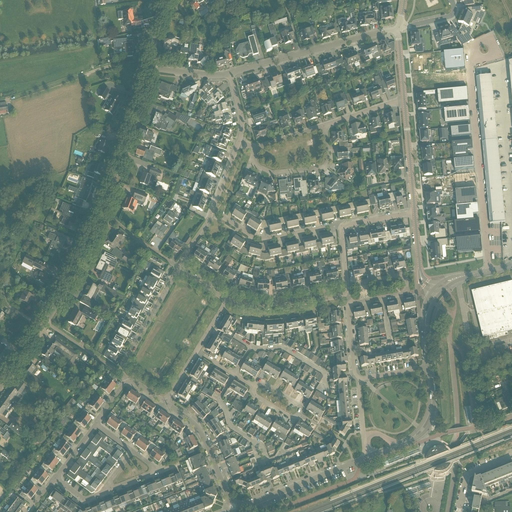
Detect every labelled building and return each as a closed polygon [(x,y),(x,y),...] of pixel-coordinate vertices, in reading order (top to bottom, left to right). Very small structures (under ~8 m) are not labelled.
[(380,7),(380,15),(381,20),(381,15),(384,15),(385,20),(389,19),(390,20),(392,20),(394,18),(393,16),(393,15),(392,9),(388,10),(388,7),(383,7),(380,7)] [(471,22),(476,24),(482,9),(480,8),(480,7),(472,8),(472,11),(471,15),(463,12),(461,17),(471,22)] [(339,20),(338,20),(338,25),(340,24),(341,31),(342,33),(349,32),(350,32),(350,30),(357,29),(356,24),(355,18),(353,9),(350,10),(351,14),(352,19),(353,23),(349,23),(346,23),(346,19),(344,19),(343,19),(342,19),(341,19),(340,19),(339,20)] [(122,12),(118,12),(119,21),(123,20),(124,20),(125,25),(131,25),(132,26),(141,25),(140,21),(133,21),(133,18),(132,11),(123,12),(122,12)] [(363,17),(360,17),(360,24),(360,26),(367,26),(369,26),(369,24),(376,24),(376,13),(372,13),(367,13),(368,17),(363,17)] [(461,17),(458,23),(462,24),(459,31),(468,43),(474,40),(469,34),(471,28),(469,27),(471,22),(461,17)] [(328,28),(320,31),(322,37),(322,39),(329,37),(331,37),(330,36),(338,34),(337,32),(336,29),(335,23),(331,24),(332,28),(328,29),(328,28)] [(273,24),(268,26),(272,37),(277,36),(273,24)] [(445,28),(444,28),(448,40),(457,38),(463,46),(468,43),(459,31),(458,32),(456,29),(453,30),(451,31),(450,26),(448,27),(448,26),(444,27),(445,28)] [(305,31),(299,32),(300,38),(301,38),(303,42),(309,40),(308,36),(313,35),(312,30),(311,27),(304,29),(305,31)] [(444,28),(443,28),(443,27),(440,28),(440,29),(438,30),(439,33),(434,34),(437,43),(448,40),(444,28)] [(289,32),(281,34),(283,39),(285,44),(291,42),(293,42),(292,40),(291,37),(293,36),(292,31),(289,32)] [(423,45),(420,45),(419,33),(411,34),(412,38),(411,38),(412,42),(412,46),(415,46),(416,53),(423,52),(423,45)] [(175,38),(169,37),(168,40),(164,40),(163,44),(164,44),(163,48),(165,48),(165,50),(171,51),(172,46),(177,47),(178,41),(174,41),(175,38)] [(240,50),(239,52),(239,54),(240,57),(242,59),(244,58),(245,58),(247,57),(249,55),(249,54),(252,53),(253,56),(258,54),(258,55),(258,54),(257,50),(253,37),(248,38),(249,43),(249,44),(244,45),(242,48),(243,49),(240,50)] [(101,40),(98,40),(99,47),(102,47),(102,44),(111,42),(110,42),(110,38),(104,39),(101,40)] [(125,47),(125,54),(126,54),(126,57),(132,57),(132,53),(133,53),(133,47),(134,46),(134,39),(113,40),(114,48),(125,47)] [(277,46),(276,43),(275,39),(267,41),(268,43),(264,44),(265,47),(267,52),(272,50),(271,48),(277,46)] [(390,53),(394,52),(394,43),(392,43),(388,44),(386,40),(380,43),(384,53),(389,51),(390,53)] [(374,45),(368,47),(372,57),(373,59),(376,57),(377,57),(382,55),(379,47),(378,47),(379,48),(376,49),(374,45)] [(189,54),(188,60),(197,61),(198,62),(198,63),(195,64),(195,65),(198,63),(200,63),(202,66),(203,66),(208,62),(208,60),(205,55),(204,55),(203,56),(200,52),(198,51),(198,48),(190,47),(190,50),(190,54),(189,54)] [(369,58),(372,57),(368,47),(362,50),(364,55),(361,56),(364,63),(370,60),(369,58)] [(230,50),(227,51),(226,50),(224,53),(225,54),(224,56),(224,57),(215,60),(217,67),(227,64),(226,61),(233,60),(230,50)] [(464,50),(444,52),(445,71),(465,69),(464,50)] [(356,52),(350,55),(354,64),(358,62),(360,66),(364,64),(364,63),(361,56),(358,57),(356,52)] [(418,58),(414,59),(415,70),(423,70),(422,64),(427,64),(426,59),(431,58),(431,53),(417,54),(418,58)] [(354,64),(350,55),(344,57),(346,62),(343,64),(345,68),(347,72),(351,70),(349,66),(354,64)] [(333,58),(327,60),(330,69),(334,68),(335,72),(340,70),(340,68),(338,63),(335,64),(333,58)] [(323,72),(330,69),(327,60),(321,62),(323,66),(320,67),(319,65),(315,66),(316,67),(318,74),(319,77),(324,75),(323,72)] [(311,65),(303,67),(305,72),(307,79),(315,76),(315,75),(318,74),(316,67),(312,68),(311,65)] [(297,68),(291,70),(294,79),(294,80),(300,78),(302,81),(305,80),(302,70),(299,71),(297,68)] [(291,70),(291,69),(285,71),(286,76),(283,77),(283,78),(285,82),(286,86),(291,85),(290,81),(294,79),(291,70)] [(380,70),(376,71),(377,74),(378,76),(379,79),(384,90),(384,89),(383,88),(387,87),(388,90),(395,87),(393,82),(394,82),(394,81),(394,80),(393,79),(392,79),(388,80),(388,79),(384,80),(381,73),(380,70)] [(265,78),(264,78),(268,88),(271,87),(271,88),(277,86),(276,85),(282,83),(282,82),(285,82),(283,78),(281,79),(279,72),(271,75),(272,79),(265,81),(265,78)] [(492,75),(476,77),(478,94),(493,93),(492,75)] [(373,86),(368,89),(369,92),(371,95),(372,100),(376,98),(377,99),(379,98),(379,97),(382,96),(381,92),(384,91),(384,90),(379,79),(375,81),(376,84),(373,85),(373,86)] [(257,80),(252,82),(254,90),(256,94),(262,92),(261,91),(268,89),(266,83),(259,85),(257,80)] [(251,91),(254,90),(251,82),(246,84),(247,88),(243,90),(244,91),(241,92),(243,98),(250,96),(249,94),(252,93),(251,91)] [(174,100),(177,92),(176,91),(170,89),(171,86),(161,83),(159,88),(160,88),(159,90),(157,96),(161,97),(168,100),(169,98),(172,99),(174,100)] [(204,95),(201,98),(204,102),(205,100),(216,90),(213,87),(213,88),(212,86),(211,87),(208,84),(204,87),(201,90),(204,94),(204,95)] [(194,94),(195,90),(196,90),(197,87),(194,86),(193,86),(190,85),(184,87),(180,97),(185,99),(186,98),(187,97),(188,96),(194,94)] [(218,88),(216,90),(205,100),(208,103),(211,101),(213,101),(217,104),(220,101),(223,98),(220,94),(221,94),(220,93),(221,92),(218,88)] [(467,88),(437,91),(439,104),(468,102),(467,88)] [(365,89),(359,91),(358,89),(355,91),(357,95),(356,95),(359,103),(364,102),(363,98),(364,96),(367,95),(365,90),(365,89)] [(98,97),(104,101),(108,95),(102,91),(98,97)] [(417,102),(417,105),(418,105),(418,110),(426,110),(426,105),(429,105),(429,100),(425,100),(425,96),(435,95),(435,91),(423,92),(423,96),(417,96),(418,102),(417,102)] [(493,93),(478,94),(478,101),(494,99),(493,93)] [(335,102),(336,107),(338,111),(342,110),(342,109),(345,108),(343,104),(347,103),(344,94),(340,95),(340,96),(337,97),(338,101),(335,102)] [(359,103),(356,95),(352,97),(351,94),(346,96),(346,97),(348,102),(351,101),(353,101),(354,105),(359,103)] [(195,105),(198,96),(194,95),(190,97),(189,100),(191,103),(191,104),(195,105)] [(118,106),(119,105),(121,101),(114,96),(113,98),(110,96),(108,99),(111,101),(105,111),(107,112),(112,115),(115,111),(114,110),(118,105),(118,106)] [(316,115),(320,114),(315,99),(310,101),(312,109),(306,111),(309,121),(317,118),(316,115)] [(494,99),(478,101),(479,108),(494,106),(494,99)] [(334,109),(332,104),(332,102),(326,104),(327,106),(321,108),(322,111),(324,116),(331,113),(330,110),(334,109)] [(211,115),(212,118),(231,113),(230,108),(229,109),(229,107),(228,107),(226,103),(218,106),(219,110),(218,112),(214,113),(214,114),(211,115)] [(494,106),(479,108),(480,114),(495,113),(494,106)] [(469,107),(444,109),(445,124),(470,122),(469,107)] [(267,118),(266,113),(264,108),(260,110),(260,111),(252,114),(255,124),(261,121),(261,120),(267,118)] [(296,116),(292,117),(293,119),(292,120),(294,123),(295,125),(301,123),(303,123),(302,120),(305,119),(303,114),(302,111),(301,108),(300,108),(301,111),(295,113),(296,116)] [(169,113),(167,116),(165,114),(163,117),(163,118),(161,117),(161,116),(156,114),(154,121),(153,121),(152,124),(156,125),(155,128),(159,131),(160,129),(166,132),(166,129),(167,129),(168,126),(172,127),(175,123),(172,121),(174,117),(176,119),(176,118),(175,118),(169,113)] [(232,117),(231,113),(212,118),(213,121),(216,120),(216,121),(220,120),(222,121),(223,126),(232,123),(231,119),(232,119),(231,117),(232,117)] [(495,113),(480,114),(480,121),(496,120),(495,113)] [(400,127),(400,120),(395,121),(394,114),(386,115),(387,118),(383,119),(384,124),(388,123),(388,126),(394,125),(394,128),(400,127)] [(422,115),(419,116),(420,123),(419,123),(420,123),(420,124),(419,124),(419,125),(420,125),(420,129),(428,128),(427,119),(431,119),(430,114),(426,114),(426,115),(423,115),(422,115)] [(190,118),(182,115),(179,121),(179,120),(179,121),(183,124),(184,124),(183,123),(185,120),(187,122),(190,118)] [(283,118),(279,120),(281,125),(282,130),(289,128),(288,124),(291,123),(290,121),(288,116),(288,115),(282,116),(283,118)] [(377,128),(380,128),(378,118),(371,120),(373,127),(369,127),(370,134),(378,132),(377,128)] [(496,120),(480,121),(481,128),(496,127),(496,120)] [(258,130),(253,131),(256,138),(260,136),(260,138),(267,135),(266,133),(269,132),(268,129),(267,127),(270,126),(268,123),(262,125),(263,128),(258,130)] [(365,134),(365,131),(364,126),(360,127),(359,124),(351,126),(353,134),(350,135),(351,140),(351,142),(357,141),(356,136),(361,135),(365,134)] [(472,136),(471,126),(451,128),(452,138),(472,136)] [(496,127),(481,128),(482,135),(497,133),(496,127)] [(138,133),(136,139),(143,142),(144,141),(150,143),(154,134),(147,132),(148,130),(140,128),(138,133)] [(232,131),(227,129),(223,128),(221,132),(219,133),(215,131),(214,135),(219,137),(228,141),(230,141),(231,137),(230,137),(231,135),(230,135),(232,131)] [(421,142),(429,142),(428,137),(430,137),(430,131),(428,131),(420,132),(421,142)] [(339,149),(344,149),(344,148),(352,148),(351,144),(348,145),(347,142),(343,142),(341,132),(332,133),(333,143),(339,143),(339,149)] [(497,133),(482,135),(482,142),(498,140),(497,133)] [(226,144),(228,141),(219,137),(218,141),(216,142),(212,141),(210,145),(226,151),(228,147),(227,146),(227,145),(226,144)] [(96,144),(93,151),(97,153),(98,152),(105,155),(109,145),(104,143),(106,140),(105,140),(100,138),(99,138),(97,144),(96,144)] [(392,142),(388,142),(389,150),(391,150),(390,145),(399,144),(398,141),(397,139),(391,139),(392,142)] [(482,142),(483,150),(498,149),(498,140),(482,142)] [(452,143),(453,160),(469,158),(468,150),(473,149),(472,141),(452,143)] [(138,148),(136,154),(142,157),(143,157),(144,154),(152,157),(153,154),(160,156),(162,151),(155,148),(151,147),(149,152),(148,152),(149,151),(145,150),(145,151),(144,150),(138,148)] [(347,153),(351,153),(352,153),(352,150),(361,149),(361,147),(352,148),(344,148),(344,149),(345,152),(337,153),(338,160),(343,159),(348,159),(347,153)] [(206,156),(206,157),(221,163),(223,157),(218,154),(219,152),(210,148),(209,151),(208,151),(206,156)] [(422,150),(423,162),(431,161),(431,160),(431,156),(433,155),(433,149),(422,150)] [(499,157),(498,149),(483,150),(484,158),(499,157)] [(500,165),(499,157),(484,158),(484,166),(500,165)] [(403,158),(398,159),(395,159),(395,161),(391,162),(391,167),(393,167),(394,171),(398,171),(398,169),(404,168),(403,158)] [(455,171),(475,169),(474,158),(454,160),(455,171)] [(208,159),(205,168),(217,172),(219,167),(214,164),(215,162),(208,159)] [(385,174),(385,171),(389,171),(388,164),(388,160),(377,161),(379,174),(385,174)] [(434,162),(426,162),(426,166),(423,166),(424,176),(432,175),(432,168),(435,168),(434,162)] [(87,176),(94,178),(95,175),(95,173),(100,175),(102,171),(103,172),(105,165),(100,163),(99,166),(96,165),(96,166),(95,166),(93,166),(92,166),(91,167),(91,168),(89,172),(88,172),(87,176)] [(365,164),(366,172),(366,177),(376,176),(375,163),(365,164)] [(348,164),(343,165),(342,165),(343,169),(341,171),(340,171),(339,173),(339,174),(338,175),(340,176),(346,180),(346,181),(353,172),(352,164),(348,164)] [(501,173),(500,165),(484,166),(485,174),(501,173)] [(217,172),(205,168),(202,176),(208,179),(209,176),(215,178),(217,172)] [(140,184),(147,187),(148,183),(152,184),(153,181),(155,181),(156,178),(155,178),(156,176),(159,177),(161,173),(151,169),(149,173),(149,175),(146,174),(146,175),(143,174),(140,184)] [(246,183),(250,185),(257,188),(258,181),(256,180),(256,179),(255,179),(257,176),(252,174),(248,173),(246,176),(245,176),(244,179),(245,179),(244,180),(247,181),(246,183)] [(470,173),(454,175),(455,190),(476,188),(475,178),(470,178),(470,173)] [(501,181),(501,173),(485,174),(486,183),(501,181)] [(207,181),(208,179),(202,176),(199,184),(211,189),(213,184),(207,181)] [(325,189),(327,191),(328,190),(329,191),(344,190),(344,186),(338,181),(339,180),(338,179),(334,176),(331,181),(328,179),(325,179),(325,182),(324,182),(325,187),(325,189)] [(78,190),(75,198),(86,203),(91,189),(90,189),(93,182),(82,178),(80,185),(81,185),(79,191),(78,190)] [(425,183),(425,186),(426,189),(434,188),(433,178),(425,179),(425,183)] [(307,197),(306,186),(306,184),(306,181),(300,182),(300,180),(299,179),(294,180),(293,181),(294,186),(294,190),(298,190),(299,191),(301,191),(302,197),(307,197)] [(274,192),(274,187),(273,182),(269,182),(268,183),(262,180),(260,184),(261,185),(259,189),(260,189),(267,192),(274,192)] [(309,181),(309,184),(306,184),(306,186),(309,186),(310,192),(316,191),(316,193),(322,192),(322,188),(321,183),(317,184),(317,180),(315,180),(309,181)] [(279,186),(280,196),(284,196),(284,194),(286,194),(287,199),(293,199),(291,183),(287,183),(287,184),(285,184),(285,181),(278,181),(279,186)] [(502,189),(501,181),(486,183),(487,191),(502,189)] [(211,189),(199,184),(195,193),(202,195),(203,193),(209,195),(211,189)] [(241,192),(243,187),(239,186),(236,193),(243,197),(245,194),(241,192)] [(476,188),(455,190),(457,206),(473,204),(472,200),(477,199),(476,188)] [(503,198),(502,189),(487,191),(487,199),(503,198)] [(431,193),(426,194),(427,205),(435,204),(436,204),(435,196),(442,196),(442,191),(437,192),(431,192),(431,193)] [(124,204),(122,209),(133,213),(137,200),(144,203),(147,196),(136,192),(133,199),(134,199),(133,201),(127,199),(127,200),(126,200),(126,201),(126,202),(125,205),(124,204)] [(397,192),(391,194),(393,200),(396,199),(397,205),(399,205),(399,206),(403,205),(401,194),(397,195),(397,192)] [(202,195),(195,193),(192,201),(204,206),(206,200),(201,198),(202,195)] [(385,208),(383,198),(378,199),(377,197),(374,197),(374,196),(371,196),(370,194),(368,195),(369,200),(370,206),(370,205),(378,203),(379,209),(381,208),(382,209),(385,208)] [(390,201),(393,200),(391,194),(386,195),(386,197),(383,198),(385,208),(389,208),(389,207),(391,206),(390,201)] [(504,206),(503,198),(487,199),(488,207),(504,206)] [(370,206),(369,200),(366,201),(363,201),(364,204),(361,204),(363,213),(368,212),(367,207),(370,206)] [(172,201),(167,208),(171,210),(175,204),(172,201)] [(204,206),(192,201),(189,210),(195,212),(196,210),(202,212),(204,206)] [(357,202),(352,204),(353,210),(356,209),(357,214),(363,213),(361,204),(358,205),(357,202)] [(237,219),(241,211),(239,210),(241,208),(240,207),(235,204),(232,210),(235,211),(232,216),(237,219)] [(353,210),(352,204),(346,205),(346,207),(343,208),(345,217),(351,216),(350,210),(353,210)] [(457,206),(456,206),(457,221),(474,220),(473,215),(479,214),(478,204),(473,204),(457,206)] [(78,213),(79,213),(80,213),(72,210),(72,209),(64,205),(61,210),(68,213),(66,216),(62,224),(67,226),(69,222),(73,224),(76,218),(77,218),(76,218),(78,213)] [(345,217),(343,208),(341,209),(340,206),(334,207),(335,214),(338,213),(339,218),(345,217)] [(504,214),(504,206),(488,207),(489,215),(504,214)] [(332,214),(335,214),(334,207),(328,208),(329,211),(326,212),(328,220),(333,219),(332,214)] [(436,209),(427,210),(428,214),(427,214),(428,217),(428,221),(435,220),(435,223),(446,222),(445,218),(437,219),(436,209)] [(328,220),(326,212),(323,212),(323,210),(317,211),(318,217),(321,217),(322,222),(328,220)] [(176,215),(169,211),(163,220),(170,224),(176,215)] [(244,218),(247,219),(250,214),(245,211),(244,213),(241,211),(237,219),(242,222),(244,218)] [(315,218),(318,217),(317,211),(311,212),(311,215),(309,215),(310,224),(316,223),(315,218)] [(310,224),(309,215),(306,216),(305,213),(299,215),(301,221),(304,220),(305,225),(310,224)] [(252,229),(256,221),(254,219),(256,217),(250,214),(247,219),(249,221),(247,225),(252,229)] [(505,222),(504,214),(489,215),(490,224),(505,222)] [(298,221),(301,221),(299,215),(293,216),(294,218),(291,219),(293,228),(299,227),(298,221)] [(288,217),(282,218),(283,224),(286,224),(287,229),(293,228),(291,219),(288,220),(288,217)] [(280,225),(283,224),(282,218),(276,219),(276,222),(274,223),(275,231),(281,230),(280,225)] [(457,221),(454,221),(455,235),(480,232),(479,219),(474,220),(457,221)] [(262,229),(265,228),(264,221),(263,222),(260,220),(259,223),(256,221),(252,229),(256,232),(259,227),(262,229)] [(275,231),(274,223),(271,223),(270,221),(265,222),(264,221),(265,228),(269,228),(270,233),(275,231)] [(430,226),(429,226),(429,230),(430,230),(431,235),(439,235),(439,239),(446,238),(445,229),(441,230),(441,224),(430,225),(430,226)] [(167,229),(162,226),(161,228),(155,225),(151,231),(161,238),(167,229)] [(402,225),(397,226),(399,235),(403,235),(404,238),(410,237),(410,229),(406,230),(405,226),(402,226),(402,225)] [(399,235),(397,226),(393,227),(393,228),(390,228),(391,233),(388,233),(389,241),(396,240),(395,238),(395,236),(399,235)] [(389,241),(388,233),(385,234),(384,229),(381,230),(381,229),(377,230),(379,241),(383,240),(383,242),(389,241)] [(115,248),(122,238),(123,236),(126,238),(127,236),(124,234),(125,233),(120,230),(117,234),(115,233),(112,238),(113,238),(111,242),(107,239),(104,243),(111,248),(109,252),(131,266),(133,263),(128,259),(128,257),(115,248)] [(379,241),(377,230),(372,231),(373,231),(370,232),(370,236),(367,237),(368,241),(368,243),(368,245),(375,243),(375,241),(379,241)] [(367,237),(366,232),(362,232),(362,233),(359,234),(360,238),(357,239),(358,243),(358,246),(364,245),(364,244),(368,243),(368,241),(367,237)] [(173,233),(165,243),(170,246),(169,247),(172,249),(173,249),(174,250),(173,250),(175,251),(174,252),(177,254),(177,253),(178,253),(182,247),(174,241),(177,236),(173,233)] [(63,247),(66,241),(58,237),(58,238),(50,234),(48,240),(53,242),(51,245),(54,246),(50,253),(51,254),(50,257),(54,259),(55,256),(56,256),(57,253),(60,254),(63,246),(63,247)] [(348,251),(352,250),(352,248),(354,247),(353,244),(357,243),(358,243),(357,239),(356,234),(352,234),(352,235),(349,236),(349,240),(346,241),(348,251)] [(332,235),(326,236),(328,245),(331,244),(331,247),(337,246),(336,239),(333,240),(332,235)] [(235,247),(240,240),(235,236),(232,241),(230,239),(226,245),(231,248),(233,246),(235,247)] [(328,245),(326,236),(320,237),(321,242),(318,243),(320,250),(325,248),(325,246),(328,245)] [(458,252),(481,250),(480,237),(481,237),(481,236),(456,238),(458,252)] [(314,239),(308,240),(310,249),(313,248),(314,251),(320,250),(318,243),(315,244),(314,239)] [(438,245),(431,246),(432,260),(435,259),(435,260),(437,260),(437,259),(440,259),(439,259),(439,254),(442,253),(442,246),(448,246),(448,239),(437,240),(438,245)] [(245,243),(240,240),(235,247),(237,249),(236,251),(243,256),(245,249),(242,247),(245,243)] [(310,249),(308,240),(303,241),(304,246),(301,247),(302,253),(308,252),(308,249),(310,249)] [(297,242),(291,243),(293,252),(296,252),(296,254),(302,253),(301,247),(298,247),(297,242)] [(293,252),(291,243),(285,245),(286,250),(283,250),(285,257),(291,256),(290,253),(293,252)] [(198,260),(204,250),(196,245),(192,251),(195,253),(193,257),(198,260)] [(254,256),(256,247),(250,245),(249,250),(245,249),(243,256),(251,257),(251,255),(254,256)] [(279,246),(274,247),(275,256),(278,255),(279,258),(285,257),(283,250),(280,251),(279,246)] [(210,258),(213,253),(216,248),(214,247),(210,252),(209,254),(204,250),(198,260),(202,263),(205,259),(207,256),(210,258)] [(262,248),(256,247),(254,256),(257,256),(256,259),(265,261),(265,254),(261,253),(262,248)] [(275,256),(274,247),(268,248),(269,253),(265,254),(265,261),(273,259),(273,257),(275,256)] [(208,260),(206,263),(209,264),(207,266),(212,270),(217,262),(214,260),(216,258),(214,257),(219,250),(216,248),(213,253),(210,258),(208,260)] [(99,262),(96,269),(102,272),(101,275),(104,276),(103,277),(100,276),(99,279),(101,280),(110,284),(113,277),(105,273),(108,266),(111,268),(114,262),(115,258),(104,253),(103,256),(102,256),(100,260),(101,260),(100,262),(99,262)] [(26,256),(22,263),(26,265),(32,269),(33,267),(39,270),(38,273),(37,273),(35,273),(34,274),(34,275),(34,277),(35,278),(36,279),(36,280),(37,281),(43,284),(48,275),(49,275),(52,269),(45,265),(44,264),(43,265),(36,262),(26,256)] [(384,263),(389,262),(388,258),(386,259),(385,259),(384,260),(383,259),(378,260),(378,262),(380,271),(385,270),(384,263)] [(380,271),(378,262),(375,263),(375,260),(368,261),(369,269),(374,269),(374,272),(380,271)] [(222,265),(217,262),(212,270),(217,273),(219,269),(222,265)] [(151,271),(150,274),(159,279),(161,276),(162,277),(164,273),(163,272),(166,266),(161,264),(158,269),(154,267),(151,271)] [(227,279),(232,271),(227,268),(222,276),(227,279)] [(334,270),(331,271),(333,280),(338,279),(337,272),(341,271),(341,268),(334,269),(334,270)] [(231,272),(227,279),(231,282),(234,278),(235,277),(237,279),(241,272),(241,270),(239,269),(237,273),(235,272),(234,273),(231,272)] [(269,281),(272,281),(272,277),(271,271),(268,271),(269,277),(267,277),(267,282),(263,282),(263,291),(269,291),(269,286),(269,281)] [(280,280),(280,278),(275,278),(274,271),(271,271),(272,277),(272,281),(272,284),(275,284),(276,290),(282,289),(280,280)] [(160,280),(159,279),(150,274),(145,282),(155,287),(157,283),(158,284),(160,280)] [(490,288),(507,284),(505,279),(504,276),(503,276),(496,278),(497,283),(492,284),(492,285),(490,286),(490,288)] [(7,278),(3,286),(6,288),(11,279),(7,278)] [(250,280),(246,279),(244,287),(249,289),(251,284),(252,279),(250,279),(250,280)] [(481,290),(480,286),(485,284),(485,283),(487,283),(486,280),(470,284),(471,290),(472,290),(473,292),(481,290)] [(153,290),(155,287),(145,282),(141,289),(151,294),(152,295),(154,291),(153,290)] [(83,295),(79,303),(84,305),(91,309),(96,300),(95,300),(97,295),(99,291),(117,301),(119,299),(123,301),(125,297),(111,290),(110,289),(101,283),(101,284),(98,289),(88,284),(85,291),(86,291),(83,295)] [(500,295),(508,293),(508,290),(507,284),(490,288),(491,291),(493,290),(493,291),(499,290),(500,295)] [(149,297),(151,294),(141,289),(137,296),(147,301),(146,302),(148,302),(150,298),(149,297)] [(490,297),(490,294),(488,295),(487,294),(482,295),(481,290),(473,292),(473,295),(474,301),(490,297)] [(21,301),(28,305),(31,300),(35,302),(37,299),(25,293),(21,301)] [(494,305),(511,301),(509,295),(508,293),(500,295),(501,300),(496,301),(496,302),(494,302),(494,305)] [(144,309),(148,302),(146,302),(147,301),(137,296),(135,300),(134,299),(131,303),(133,304),(144,309)] [(485,307),(484,302),(489,301),(489,300),(491,299),(490,297),(474,301),(475,306),(476,306),(476,309),(485,307)] [(504,311),(511,309),(511,308),(511,307),(511,306),(511,301),(494,305),(495,307),(497,307),(497,308),(503,306),(504,311)] [(144,309),(133,304),(129,311),(138,316),(140,313),(141,313),(144,309)] [(494,313),(494,311),(492,311),(491,310),(486,312),(485,307),(476,309),(477,312),(478,317),(494,313)] [(94,321),(98,314),(91,310),(90,311),(85,308),(81,313),(94,321)] [(498,321),(511,317),(511,309),(504,311),(505,316),(499,317),(500,318),(497,319),(498,321)] [(77,321),(81,314),(74,310),(67,322),(74,326),(75,325),(74,325),(77,320),(77,321)] [(137,319),(138,316),(129,311),(125,318),(135,324),(138,320),(137,319)] [(489,323),(488,319),(493,317),(493,316),(495,316),(494,313),(478,317),(479,323),(480,323),(480,325),(489,323)] [(226,316),(223,321),(231,325),(233,327),(237,320),(232,318),(231,319),(226,316)] [(318,329),(318,328),(318,325),(317,325),(316,321),(315,316),(309,317),(311,326),(312,329),(312,330),(316,329),(318,329)] [(511,317),(498,321),(499,324),(501,323),(501,324),(506,323),(508,328),(511,326),(511,317)] [(133,328),(135,324),(125,318),(121,325),(121,326),(130,331),(132,327),(133,328)] [(11,325),(7,331),(8,332),(14,336),(21,327),(15,322),(14,322),(10,319),(8,323),(11,325)] [(228,330),(231,325),(223,321),(220,325),(228,330)] [(498,330),(498,327),(496,328),(495,327),(490,328),(489,323),(480,325),(481,328),(480,328),(482,334),(498,330)] [(131,331),(130,331),(121,326),(121,325),(119,324),(117,328),(119,329),(117,333),(126,338),(128,335),(129,335),(131,331)] [(228,330),(220,325),(217,330),(222,333),(221,336),(231,342),(232,339),(228,337),(227,336),(230,331),(228,330)] [(511,326),(508,328),(509,333),(503,334),(504,335),(501,335),(502,338),(511,335),(511,326)] [(493,340),(492,335),(497,334),(497,333),(499,332),(498,330),(482,334),(483,339),(484,339),(484,342),(493,340)] [(127,339),(126,338),(117,333),(115,332),(113,335),(115,336),(113,340),(122,345),(124,342),(125,343),(127,339)] [(231,342),(223,337),(221,336),(219,338),(214,335),(211,340),(219,345),(221,342),(223,343),(224,343),(225,342),(229,344),(229,343),(230,342),(231,342)] [(511,335),(502,338),(503,340),(505,340),(505,341),(510,339),(511,345),(511,344),(511,335)] [(75,359),(78,356),(55,339),(51,345),(50,344),(42,355),(48,360),(45,364),(49,367),(57,357),(70,366),(73,362),(75,364),(77,360),(75,359)] [(120,349),(122,345),(113,340),(113,341),(109,348),(118,353),(119,353),(121,349),(120,349)] [(216,349),(219,345),(211,340),(208,345),(216,349)] [(484,342),(485,345),(484,345),(486,351),(502,347),(502,344),(499,345),(499,344),(494,345),(493,340),(484,342)] [(213,354),(216,349),(208,345),(206,349),(211,353),(209,356),(214,359),(216,356),(213,354)] [(104,355),(103,357),(112,363),(113,360),(115,361),(117,357),(116,356),(118,353),(109,348),(107,351),(104,355)] [(412,350),(408,350),(408,349),(410,359),(413,359),(413,357),(418,356),(417,349),(412,350)] [(227,361),(231,353),(226,350),(223,354),(224,355),(222,358),(227,361)] [(231,364),(236,356),(231,353),(227,361),(231,364)] [(239,358),(236,356),(231,364),(236,367),(240,359),(241,360),(243,358),(240,356),(239,358)] [(245,373),(250,365),(247,363),(249,360),(249,358),(247,357),(244,362),(245,362),(241,370),(245,373)] [(371,366),(369,357),(369,358),(366,358),(365,358),(361,359),(362,367),(367,366),(368,366),(368,367),(371,366)] [(198,362),(195,366),(203,371),(206,366),(207,368),(209,365),(203,361),(201,363),(200,362),(199,362),(198,362)] [(250,375),(256,365),(252,362),(250,365),(245,373),(250,375)] [(267,374),(271,366),(267,363),(262,371),(267,374)] [(29,364),(23,371),(29,375),(30,376),(32,378),(30,381),(34,384),(40,388),(43,384),(33,376),(38,370),(36,369),(34,367),(29,364)] [(261,368),(256,365),(250,375),(255,378),(261,368)] [(335,369),(332,369),(332,373),(333,376),(333,378),(333,379),(333,382),(337,382),(337,383),(337,385),(347,384),(346,382),(346,378),(342,378),(342,375),(342,372),(345,371),(345,365),(335,366),(335,369)] [(203,371),(195,366),(192,371),(200,376),(203,377),(206,373),(203,371)] [(271,377),(276,369),(271,366),(267,374),(271,377)] [(281,372),(276,369),(271,377),(276,380),(281,372)] [(214,382),(219,373),(214,370),(214,371),(213,371),(212,373),(210,371),(206,377),(214,382)] [(200,376),(192,371),(189,376),(191,376),(190,377),(192,378),(191,380),(196,384),(198,381),(197,380),(200,376)] [(284,381),(289,374),(284,371),(280,378),(284,381)] [(219,383),(224,376),(219,373),(214,382),(213,383),(215,384),(217,382),(219,383)] [(289,384),(294,376),(289,374),(284,381),(289,384)] [(112,383),(114,380),(109,376),(105,381),(107,383),(105,385),(112,391),(116,386),(112,383)] [(229,379),(224,376),(219,383),(224,386),(229,379)] [(298,379),(294,376),(289,384),(294,387),(296,383),(298,379)] [(195,387),(196,384),(191,380),(189,382),(188,381),(187,382),(186,381),(183,386),(191,390),(194,386),(195,387)] [(234,392),(238,384),(233,382),(229,389),(228,389),(223,396),(224,397),(233,392),(234,392)] [(0,402),(0,414),(1,416),(6,410),(9,412),(14,406),(13,406),(14,405),(16,407),(18,403),(18,401),(17,400),(24,390),(27,392),(30,389),(21,383),(15,391),(11,388),(0,402)] [(299,394),(304,386),(299,383),(294,391),(299,394)] [(238,395),(243,387),(238,384),(234,392),(238,395)] [(109,395),(112,391),(105,385),(104,387),(101,386),(98,391),(103,395),(105,392),(109,395)] [(191,390),(183,386),(180,390),(188,395),(191,390)] [(304,397),(308,389),(304,386),(299,394),(304,397)] [(246,394),(247,392),(247,391),(248,390),(243,387),(238,395),(243,398),(246,394)] [(313,392),(308,389),(304,397),(308,399),(313,392)] [(185,400),(188,395),(180,390),(177,395),(179,396),(178,396),(180,397),(179,400),(184,403),(186,400),(185,400)] [(131,402),(136,394),(131,391),(128,395),(125,393),(121,399),(127,402),(128,400),(131,402)] [(101,397),(96,393),(92,398),(95,399),(93,402),(100,407),(104,402),(99,399),(101,397)] [(141,398),(136,394),(131,402),(133,403),(132,405),(137,409),(140,404),(138,402),(141,398)] [(45,405),(48,401),(40,395),(38,399),(45,405)] [(506,397),(495,401),(497,404),(499,403),(502,410),(511,407),(508,399),(506,397)] [(192,407),(191,408),(195,412),(202,406),(199,403),(201,402),(200,400),(197,398),(195,400),(192,403),(193,405),(192,407)] [(100,407),(93,402),(91,400),(85,407),(90,411),(92,409),(97,412),(100,407)] [(145,412),(151,404),(146,401),(143,405),(140,404),(137,409),(142,412),(143,410),(145,412)] [(310,413),(315,405),(310,402),(306,410),(310,413)] [(249,414),(253,406),(249,403),(246,407),(244,411),(249,414)] [(155,408),(151,404),(145,412),(148,413),(146,416),(151,419),(155,414),(152,412),(155,408)] [(199,416),(205,410),(207,408),(204,404),(203,404),(202,406),(195,412),(199,416)] [(315,416),(320,408),(315,405),(310,413),(315,416)] [(258,409),(253,406),(249,414),(253,417),(258,409)] [(320,419),(323,415),(325,411),(320,408),(315,416),(320,419)] [(82,416),(80,418),(88,424),(91,419),(87,416),(89,413),(84,409),(80,415),(82,416)] [(205,410),(199,416),(199,417),(200,419),(202,419),(203,420),(204,419),(206,418),(207,420),(213,416),(211,413),(210,413),(209,414),(205,410)] [(160,422),(165,414),(160,411),(157,415),(155,414),(151,419),(156,422),(158,420),(160,422)] [(25,418),(31,422),(35,417),(29,413),(25,418)] [(111,428),(117,420),(114,419),(116,416),(111,413),(107,418),(110,420),(107,424),(111,428)] [(258,423),(263,416),(258,413),(254,420),(258,423)] [(170,418),(165,414),(160,422),(163,423),(161,426),(166,429),(170,424),(167,422),(170,418)] [(214,420),(215,419),(215,418),(213,416),(207,420),(209,422),(207,423),(208,424),(207,425),(210,429),(217,424),(214,420)] [(263,426),(268,419),(263,416),(258,423),(263,426)] [(78,417),(73,424),(78,428),(80,425),(84,429),(88,424),(80,418),(78,417)] [(268,419),(263,426),(268,429),(270,426),(273,421),(268,419)] [(119,427),(121,429),(125,423),(121,420),(119,422),(117,420),(111,428),(116,431),(119,427)] [(276,431),(281,423),(276,420),(271,428),(276,431)] [(175,432),(180,424),(175,421),(172,425),(170,424),(166,429),(171,432),(173,430),(175,432)] [(299,432),(303,425),(299,422),(294,429),(299,432)] [(13,423),(9,428),(20,437),(24,431),(13,423)] [(125,438),(131,431),(129,429),(130,427),(125,423),(121,429),(124,430),(121,435),(125,438)] [(213,434),(222,427),(219,423),(217,424),(210,429),(213,434)] [(281,433),(286,426),(281,423),(276,431),(274,434),(279,437),(279,436),(281,433)] [(76,430),(78,428),(73,424),(69,429),(71,430),(70,433),(77,438),(80,433),(76,430)] [(185,428),(180,424),(175,432),(177,433),(176,436),(180,439),(186,435),(182,432),(185,428)] [(303,435),(308,427),(303,425),(299,432),(303,435)] [(286,436),(290,429),(286,426),(281,433),(279,436),(285,440),(287,437),(286,436)] [(0,432),(4,436),(8,439),(11,436),(0,427),(0,432)] [(226,436),(224,432),(225,432),(222,427),(213,434),(216,438),(217,438),(219,437),(220,439),(226,436)] [(313,430),(308,427),(303,435),(308,438),(313,430)] [(344,436),(350,427),(342,428),(339,433),(344,436)] [(133,438),(136,439),(140,434),(135,430),(133,433),(131,431),(125,438),(130,442),(133,438)] [(96,437),(94,439),(98,442),(107,449),(109,446),(103,442),(107,438),(99,432),(96,437)] [(63,436),(62,438),(67,442),(69,440),(73,443),(77,438),(70,433),(68,435),(66,433),(63,436)] [(140,449),(145,442),(143,440),(144,438),(140,434),(136,439),(138,441),(135,445),(140,449)] [(188,439),(186,435),(180,439),(183,444),(186,443),(187,446),(195,442),(192,436),(188,439)] [(229,446),(232,445),(228,435),(226,436),(220,439),(222,442),(220,443),(219,444),(221,449),(229,446)] [(62,438),(60,437),(60,436),(59,438),(61,440),(59,443),(61,445),(59,447),(66,452),(70,448),(66,445),(67,442),(62,438)] [(92,442),(89,446),(96,452),(99,448),(101,449),(105,452),(107,449),(98,442),(94,439),(92,442)] [(148,448),(150,450),(154,445),(149,441),(147,443),(145,442),(140,449),(144,452),(148,448)] [(331,445),(331,446),(326,448),(330,456),(334,455),(334,453),(339,444),(334,441),(331,445)] [(197,447),(195,442),(187,446),(188,448),(186,449),(188,455),(194,452),(193,449),(197,447)] [(154,460),(159,452),(157,451),(159,448),(154,445),(150,450),(152,452),(149,456),(154,460)] [(85,451),(83,454),(87,457),(96,463),(98,460),(95,458),(93,457),(96,452),(89,446),(85,451)] [(109,446),(107,449),(115,455),(120,458),(121,456),(125,451),(118,446),(114,450),(111,448),(109,446)] [(223,454),(231,451),(229,446),(221,449),(223,454)] [(63,457),(66,452),(59,447),(57,449),(55,448),(51,452),(57,456),(59,454),(63,457)] [(438,454),(443,451),(444,449),(445,450),(447,451),(446,450),(445,449),(443,448),(442,448),(440,447),(437,447),(435,447),(433,448),(431,449),(430,450),(428,452),(427,454),(426,456),(426,458),(426,459),(426,460),(426,458),(426,456),(429,456),(429,457),(434,456),(438,454)] [(330,456),(326,448),(321,450),(324,458),(329,456),(330,456)] [(107,449),(105,452),(110,456),(107,460),(114,466),(118,461),(120,458),(115,455),(107,449)] [(233,457),(237,455),(235,449),(231,451),(223,454),(225,459),(232,456),(233,457)] [(55,459),(57,456),(51,452),(48,457),(50,459),(48,461),(55,467),(59,462),(55,459)] [(162,454),(159,452),(154,460),(159,463),(162,459),(164,461),(168,456),(163,452),(162,454)] [(320,462),(317,453),(312,454),(315,461),(317,461),(318,463),(320,462)] [(81,456),(78,461),(85,466),(88,462),(94,466),(96,463),(87,457),(83,454),(81,456)] [(190,465),(191,467),(193,473),(194,472),(205,468),(206,467),(204,463),(204,462),(205,462),(205,461),(205,460),(204,460),(203,460),(201,455),(188,460),(190,465)] [(312,466),(308,456),(303,458),(303,457),(306,465),(308,464),(309,467),(312,466)] [(306,465),(303,457),(297,459),(300,467),(306,465)] [(228,466),(236,463),(234,458),(230,459),(226,461),(228,466)] [(300,467),(297,459),(294,461),(292,462),(295,470),(297,469),(300,467)] [(98,460),(96,463),(105,470),(109,473),(111,470),(114,466),(107,460),(103,464),(98,460)] [(52,471),(55,467),(48,461),(47,463),(44,462),(41,467),(46,471),(48,468),(52,471)] [(74,466),(72,468),(76,471),(85,478),(87,475),(82,471),(85,466),(78,461),(74,466)] [(295,470),(292,462),(286,464),(289,472),(295,470)] [(96,463),(94,466),(97,468),(99,470),(96,474),(103,480),(107,475),(109,473),(105,470),(96,463)] [(230,472),(238,468),(236,463),(228,466),(230,472)] [(289,472),(286,464),(280,466),(284,474),(289,472)] [(284,474),(280,466),(277,467),(275,468),(278,477),(279,477),(278,476),(280,475),(284,474)] [(44,473),(46,471),(41,467),(37,472),(39,473),(38,475),(45,481),(48,476),(44,473)] [(265,479),(265,478),(270,475),(271,477),(272,480),(276,478),(278,477),(275,468),(273,469),(272,469),(271,467),(270,467),(267,468),(266,469),(265,469),(263,469),(263,470),(262,470),(259,471),(258,472),(259,474),(257,476),(260,485),(266,482),(265,479)] [(70,471),(67,475),(74,481),(78,476),(83,480),(85,478),(76,471),(72,468),(70,471)] [(206,470),(205,468),(194,472),(196,477),(208,473),(207,470),(206,470)] [(240,473),(238,468),(230,472),(232,477),(237,475),(240,473)] [(508,479),(504,468),(499,470),(504,481),(508,479)] [(504,481),(499,470),(495,472),(499,482),(504,481)] [(499,482),(495,472),(490,474),(493,482),(494,484),(499,482)] [(182,483),(178,474),(178,473),(174,475),(171,476),(172,478),(174,484),(175,486),(182,483)] [(209,475),(208,473),(196,477),(198,482),(199,482),(209,478),(208,476),(209,475)] [(87,475),(85,478),(94,484),(98,487),(100,485),(103,480),(96,474),(93,479),(90,477),(87,475)] [(490,474),(485,476),(489,486),(494,484),(493,482),(490,474)] [(41,486),(45,481),(38,475),(36,478),(34,476),(30,481),(35,485),(37,482),(41,486)] [(172,478),(171,476),(168,477),(164,479),(167,486),(174,484),(172,478)] [(489,486),(485,476),(480,477),(484,486),(485,488),(489,486)] [(488,496),(488,495),(485,488),(484,486),(480,477),(475,480),(473,490),(471,489),(470,493),(488,496)] [(85,478),(83,480),(88,484),(85,489),(91,494),(94,493),(96,490),(98,487),(94,484),(85,478)] [(210,481),(209,478),(199,482),(198,482),(201,488),(212,483),(211,480),(210,481)] [(242,486),(244,482),(241,480),(240,478),(239,479),(234,481),(236,485),(238,485),(242,486)] [(167,486),(164,479),(157,481),(161,492),(162,493),(166,492),(164,488),(167,486)] [(257,489),(253,480),(248,481),(251,488),(253,488),(254,490),(257,489)] [(33,487),(35,485),(30,481),(26,486),(29,487),(27,490),(34,495),(38,490),(33,487)] [(161,492),(157,481),(150,484),(150,485),(153,492),(155,495),(161,492)] [(251,488),(248,481),(248,482),(247,483),(244,482),(242,486),(246,488),(247,490),(251,488)] [(213,486),(212,483),(201,488),(203,493),(204,492),(213,489),(212,486),(213,486)] [(153,492),(150,485),(150,484),(143,487),(146,495),(153,492)] [(146,495),(143,487),(140,488),(136,490),(139,498),(146,495)] [(213,504),(215,499),(217,496),(217,495),(214,488),(213,489),(204,492),(205,496),(204,499),(202,500),(201,500),(204,509),(205,510),(206,510),(211,508),(211,507),(212,507),(213,504)] [(31,500),(34,495),(27,490),(25,492),(23,490),(19,495),(24,499),(26,497),(31,500)] [(55,502),(60,495),(61,495),(55,490),(50,497),(53,499),(51,501),(55,503),(56,502),(55,502)] [(139,498),(136,490),(132,491),(129,493),(132,500),(133,503),(134,502),(140,500),(139,498)] [(132,500),(129,493),(126,494),(122,495),(123,496),(126,503),(132,500)] [(488,498),(489,498),(488,496),(470,493),(475,494),(474,501),(473,501),(473,503),(480,505),(482,495),(488,496),(488,498)] [(67,499),(64,497),(61,495),(60,495),(55,502),(56,502),(62,506),(67,499)] [(126,503),(123,496),(122,495),(118,497),(115,498),(119,506),(126,503)] [(13,502),(22,508),(23,507),(24,507),(26,505),(22,501),(16,497),(13,501),(12,500),(12,501),(13,502)] [(119,506),(115,498),(113,499),(108,501),(109,502),(112,509),(119,506)] [(68,510),(72,504),(73,504),(67,499),(62,506),(60,508),(64,511),(66,511),(68,510)] [(204,509),(201,500),(200,499),(196,501),(195,501),(199,511),(200,511),(201,511),(202,511),(202,510),(204,509)] [(112,509),(109,502),(108,501),(101,504),(105,511),(112,509)] [(199,511),(195,501),(190,503),(193,511),(199,511)] [(10,507),(17,511),(20,511),(21,511),(20,511),(22,508),(13,502),(10,506),(9,505),(8,506),(10,507)] [(506,502),(495,502),(494,511),(509,511),(510,506),(508,506),(508,502),(506,502)] [(193,511),(190,503),(184,505),(186,511),(193,511)] [(478,511),(480,505),(473,503),(472,506),(473,506),(471,511),(478,511)]
